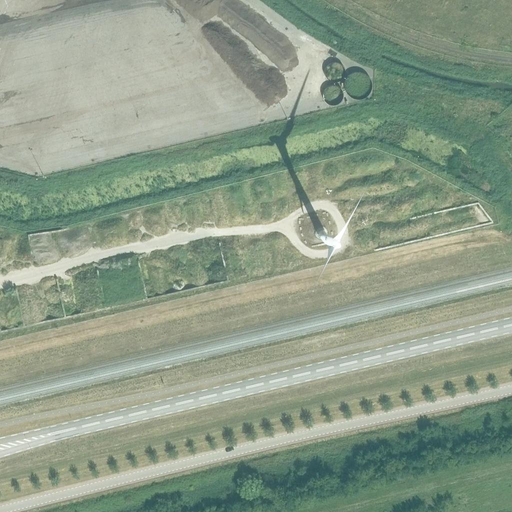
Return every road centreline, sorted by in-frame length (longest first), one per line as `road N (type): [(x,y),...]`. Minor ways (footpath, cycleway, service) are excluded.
road 1 (tertiary): [(0,511),(511,390)]
road 2 (tertiary): [(0,444),(511,324)]
